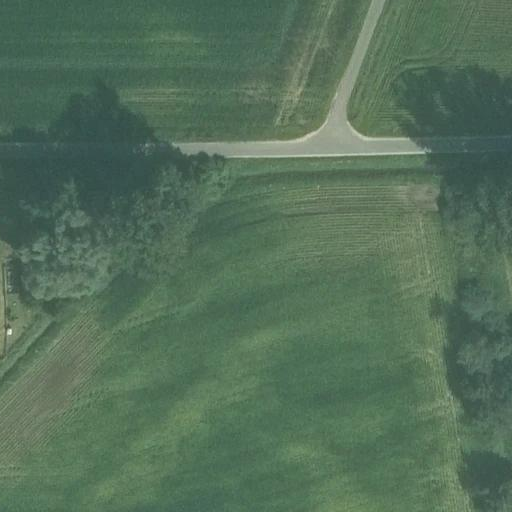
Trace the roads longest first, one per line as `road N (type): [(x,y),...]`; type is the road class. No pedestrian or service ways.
road 1 (unclassified): [(0,149),(334,147)]
road 2 (unclassified): [(334,147),(511,140)]
road 3 (unclassified): [(334,147),(382,0)]
